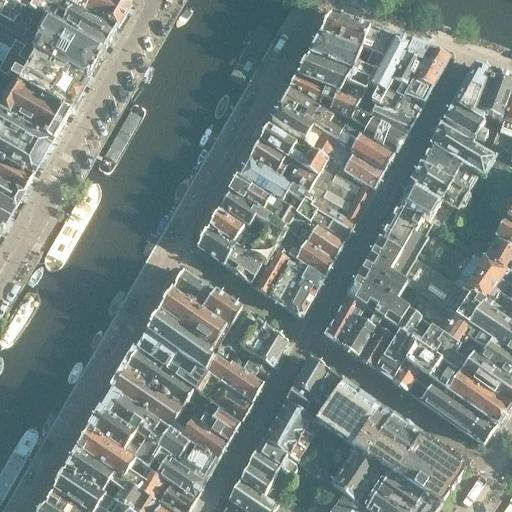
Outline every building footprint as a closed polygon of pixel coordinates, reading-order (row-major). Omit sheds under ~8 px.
[(0,0),(0,16),(8,0),(0,0)] [(0,19),(12,26),(26,0),(8,0),(0,16),(0,19)] [(37,13),(44,0),(26,0),(12,26),(26,34),(37,13)] [(44,0),(37,13),(51,21),(104,54),(117,31),(121,33),(138,5),(124,0),(83,0),(77,11),(62,2),(57,0),(44,0)] [(77,11),(83,0),(63,0),(62,2),(77,11)] [(361,53),(369,31),(368,31),(360,28),(362,25),(330,13),(328,16),(332,18),(320,38),(361,53)] [(104,54),(51,21),(41,38),(96,70),(101,60),(104,54)] [(230,77),(243,84),(272,33),(259,25),(230,77)] [(383,62),(394,41),(370,31),(369,31),(361,53),(363,54),(372,58),(383,62)] [(33,53),(0,35),(0,74),(70,115),(87,85),(33,53)] [(96,70),(41,38),(33,53),(87,85),(96,70)] [(363,54),(361,53),(320,38),(309,59),(371,82),(383,62),(372,58),(365,70),(356,67),(363,54)] [(377,109),(411,47),(394,41),(383,62),(371,82),(361,102),(372,105),(377,109)] [(394,115),(402,100),(411,84),(428,53),(411,47),(377,109),(394,115)] [(433,91),(449,61),(428,53),(411,84),(433,91)] [(371,82),(309,59),(308,60),(297,79),(339,95),(345,84),(351,86),(345,97),(360,103),(361,102),(371,82)] [(479,117),(494,77),(475,70),(454,109),(482,126),(482,125),(483,122),(478,120),(479,117)] [(70,115),(0,74),(0,115),(53,145),(70,115)] [(360,103),(345,97),(339,95),(297,79),(296,80),(293,77),(289,84),(293,86),(290,90),(313,104),(320,107),(322,100),(333,104),(329,112),(350,122),(355,112),(360,103)] [(501,125),(511,95),(511,82),(494,77),(479,117),(501,125)] [(424,107),(433,91),(411,84),(402,100),(424,107)] [(395,158),(346,129),(289,93),(279,110),(312,130),(308,137),(313,139),(307,150),(302,147),(300,150),(268,129),(260,144),(317,180),(327,162),(336,146),(384,176),(395,158)] [(511,156),(511,95),(501,125),(493,149),(511,156)] [(415,123),(424,107),(402,100),(394,115),(415,123)] [(415,123),(394,115),(377,109),(372,105),(361,102),(360,103),(355,112),(370,121),(371,120),(406,140),(415,123)] [(129,112),(126,117),(96,169),(109,177),(139,125),(142,119),(143,114),(144,112),(143,110),(143,108),(142,107),(141,106),(140,106),(139,106),(137,106),(135,107),(133,108),(129,112)] [(485,127),(482,125),(482,126),(454,109),(445,125),(475,143),(475,142),(484,145),(488,136),(481,134),(484,129),(485,127)] [(312,130),(279,110),(271,124),(295,139),(305,143),(308,137),(312,130)] [(406,140),(371,120),(370,121),(355,112),(350,122),(346,129),(395,158),(395,159),(406,140)] [(53,145),(0,115),(0,161),(33,180),(53,145)] [(494,162),(443,131),(441,130),(431,149),(479,179),(479,177),(484,180),(494,162)] [(317,180),(260,144),(250,161),(307,198),(317,180)] [(384,176),(336,146),(327,162),(334,167),(334,168),(375,194),(384,176)] [(479,179),(431,149),(421,167),(467,196),(479,179)] [(33,180),(0,161),(0,182),(24,196),(33,180)] [(355,229),(355,228),(307,198),(250,161),(238,180),(269,201),(281,205),(296,215),(286,233),(298,241),(334,265),(355,229)] [(355,228),(375,194),(334,168),(334,167),(327,162),(317,180),(307,198),(355,228)] [(511,172),(494,162),(484,180),(498,189),(486,208),(507,222),(511,224),(511,172)] [(467,196),(421,167),(410,187),(451,213),(455,215),(459,209),(472,217),(478,208),(465,200),(467,196)] [(266,269),(276,251),(288,259),(298,241),(286,233),(296,215),(281,205),(269,201),(238,180),(230,195),(259,214),(271,222),(267,229),(258,243),(251,237),(241,252),(235,248),(223,269),(251,288),(262,266),(266,269)] [(24,196),(0,182),(0,202),(15,211),(24,196)] [(451,213),(410,187),(399,207),(427,225),(430,221),(441,229),(451,213)] [(259,214),(230,195),(220,211),(249,230),(255,221),(267,229),(271,222),(259,214)] [(0,202),(0,234),(1,235),(15,211),(0,202)] [(391,273),(413,233),(424,240),(431,228),(427,225),(399,207),(347,299),(365,311),(374,317),(382,323),(391,329),(397,333),(408,314),(403,310),(415,290),(391,273)] [(36,281),(36,283),(37,286),(38,287),(39,288),(40,288),(41,288),(44,288),(46,287),(48,285),(52,281),(56,276),(89,217),(74,209),(41,267),(38,273),(36,278),(36,281)] [(251,237),(219,214),(209,231),(235,248),(241,252),(251,237)] [(511,224),(507,222),(495,241),(496,241),(511,251),(511,224)] [(511,326),(480,304),(489,290),(511,305),(511,290),(505,286),(511,277),(485,260),(484,261),(431,228),(424,240),(413,233),(391,273),(415,290),(446,312),(511,357),(511,326)] [(223,269),(235,248),(209,231),(201,245),(197,242),(192,252),(213,267),(215,264),(223,269)] [(334,265),(298,241),(288,259),(291,261),(301,267),(306,271),(324,282),(334,265)] [(511,251),(496,241),(485,260),(511,277),(511,251)] [(269,301),(288,266),(291,261),(288,259),(276,251),(266,269),(254,291),(269,301)] [(284,311),(306,271),(301,267),(298,272),(288,266),(269,301),(284,311)] [(316,298),(324,282),(306,271),(284,311),(298,320),(298,321),(303,319),(316,298)] [(213,297),(204,290),(183,276),(173,294),(202,315),(213,297)] [(511,305),(489,290),(480,304),(511,326),(511,305)] [(0,340),(10,346),(36,298),(27,292),(0,340)] [(226,331),(202,315),(173,294),(160,315),(213,353),(226,331)] [(229,334),(240,315),(240,314),(213,296),(213,297),(202,315),(226,331),(229,334)] [(342,350),(359,321),(365,311),(347,299),(324,339),(342,350)] [(511,357),(446,312),(442,319),(451,325),(443,338),(511,385),(511,357)] [(511,407),(511,385),(443,338),(433,331),(427,342),(414,333),(420,322),(408,314),(397,333),(398,334),(415,346),(414,348),(403,366),(496,430),(509,411),(510,411),(511,407)] [(213,353),(160,315),(160,316),(148,336),(205,375),(214,360),(217,355),(213,353)] [(237,357),(256,326),(241,315),(240,315),(229,334),(217,355),(225,361),(231,352),(237,357)] [(359,362),(378,331),(382,323),(374,317),(368,327),(359,321),(342,350),(359,362)] [(256,361),(271,336),(256,326),(237,357),(232,366),(238,371),(245,360),(249,362),(252,358),(256,361)] [(375,373),(398,334),(397,333),(391,329),(387,337),(378,331),(359,362),(375,373)] [(414,348),(415,346),(398,334),(375,373),(393,385),(403,366),(414,348)] [(205,375),(148,336),(137,353),(194,393),(199,396),(210,378),(205,375)] [(280,359),(284,352),(287,347),(271,336),(256,361),(272,372),(276,374),(283,361),(280,359)] [(174,427),(192,396),(194,393),(137,353),(113,394),(180,440),(183,433),(174,427)] [(272,372),(256,361),(252,358),(249,362),(245,360),(238,371),(263,388),(272,372)] [(263,388),(238,371),(232,366),(229,371),(214,360),(205,375),(210,378),(252,408),(263,388)] [(313,402),(329,376),(310,363),(307,362),(300,373),(303,375),(294,389),(313,402)] [(496,430),(403,366),(393,385),(390,388),(406,399),(408,396),(483,449),(496,430)] [(321,417),(342,386),(329,376),(313,402),(309,408),(321,417)] [(252,408),(210,378),(199,396),(242,425),(252,408)] [(332,437),(358,398),(342,386),(321,417),(316,425),(321,428),(320,429),(332,437)] [(309,408),(313,402),(294,389),(285,404),(316,425),(321,417),(309,408)] [(180,440),(113,394),(102,413),(138,438),(145,443),(159,453),(158,454),(172,463),(177,465),(188,447),(179,441),(180,440)] [(348,448),(374,409),(359,398),(358,398),(332,437),(348,448)] [(369,487),(381,469),(364,458),(356,452),(356,453),(335,482),(301,458),(320,429),(321,428),(316,425),(285,404),(284,407),(285,407),(280,417),(278,416),(277,419),(278,420),(272,429),(271,428),(270,431),(271,431),(266,441),(265,440),(264,442),(263,443),(286,458),(343,497),(359,509),(364,502),(371,507),(367,511),(439,511),(441,510),(392,477),(379,494),(369,487)] [(373,447),(391,421),(393,417),(384,411),(382,414),(374,409),(348,448),(356,453),(356,452),(364,458),(372,447),(373,447)] [(229,447),(239,429),(213,410),(202,429),(229,447)] [(138,438),(102,413),(94,426),(90,424),(86,430),(91,432),(90,433),(134,463),(147,472),(158,454),(159,453),(145,443),(137,455),(131,451),(133,447),(129,444),(132,439),(136,442),(138,438)] [(229,447),(202,429),(191,421),(183,433),(180,440),(179,441),(188,447),(217,466),(229,447)] [(460,469),(423,443),(423,442),(421,440),(420,441),(391,421),(373,447),(372,447),(364,458),(381,469),(392,477),(441,510),(443,508),(442,507),(449,498),(449,499),(451,496),(450,496),(455,490),(457,487),(456,487),(462,478),(463,479),(465,476),(464,470),(461,468),(460,469)] [(22,433),(0,472),(0,503),(37,441),(37,439),(38,438),(38,436),(38,435),(37,433),(37,432),(36,431),(35,429),(33,428),(32,428),(30,428),(28,428),(27,429),(25,429),(24,430),(23,431),(22,433)] [(140,484),(127,475),(134,463),(90,433),(82,446),(78,444),(74,450),(78,453),(143,497),(133,511),(149,511),(154,504),(165,485),(147,472),(140,484)] [(297,473),(295,469),(284,462),(286,458),(263,443),(241,483),(264,499),(280,472),(290,479),(294,477),(297,473)] [(205,487),(217,466),(188,447),(177,465),(175,469),(205,487)] [(133,511),(143,497),(78,453),(74,450),(70,457),(74,460),(67,473),(101,496),(109,485),(121,493),(113,504),(118,508),(124,511),(133,511)] [(205,487),(175,469),(170,466),(172,463),(158,454),(147,472),(165,485),(195,505),(205,487)] [(100,511),(98,510),(106,499),(101,496),(67,473),(55,494),(81,511),(124,511),(118,508),(115,511),(100,511)] [(277,511),(279,509),(264,499),(241,483),(230,503),(243,511),(277,511)] [(191,511),(195,505),(165,485),(154,504),(165,511),(191,511)] [(81,511),(55,494),(46,509),(50,511),(81,511)] [(364,511),(359,509),(343,497),(332,511),(364,511)] [(511,511),(511,498),(502,511),(511,511)]
